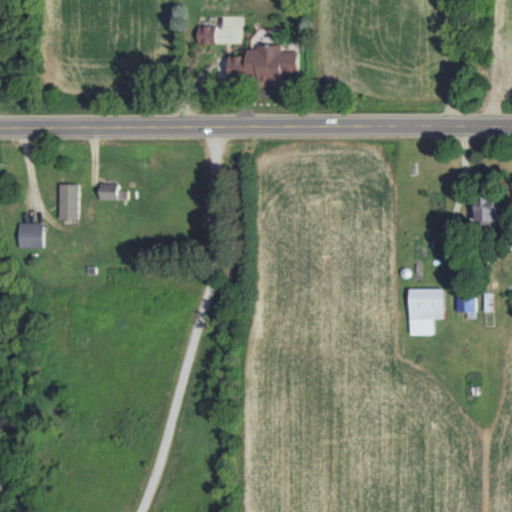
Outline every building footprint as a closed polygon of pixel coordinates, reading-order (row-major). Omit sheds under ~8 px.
[(199,44),(216,44),(217,25),(199,25),(199,44)] [(301,51),(283,51),(283,45),(258,45),(258,49),(248,49),(248,55),(231,55),(230,80),(284,81),(284,72),(301,72),(301,51)] [(101,198),(128,199),(129,190),(119,190),(120,183),(102,182),(101,198)] [(80,184),(61,184),(61,218),(80,218),(80,184)] [(497,220),(496,198),(477,198),(477,221),(497,220)] [(44,247),(44,223),(20,222),(20,247),(44,247)] [(410,288),(411,334),(434,334),(433,318),(445,318),(444,288),(410,288)] [(459,311),(468,311),(468,316),(478,316),(477,292),(458,292),(459,311)]
